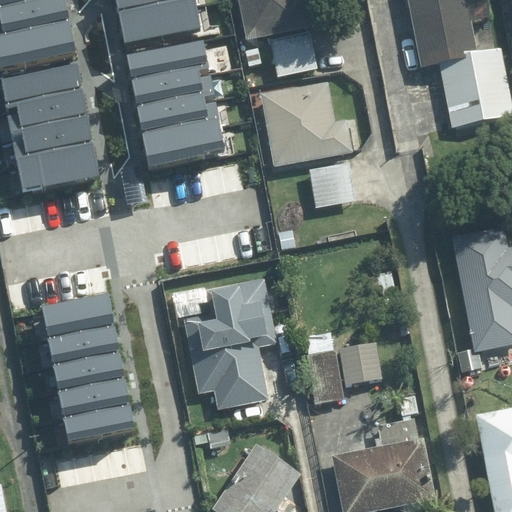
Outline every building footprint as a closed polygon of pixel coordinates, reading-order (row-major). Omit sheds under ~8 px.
[(55,0),(0,11),(0,38),(71,24),(65,0),(55,0)] [(0,0),(0,11),(55,0),(0,0)] [(115,0),(119,16),(196,1),(196,0),(115,0)] [(230,0),(238,49),(271,44),(277,81),(316,75),(309,35),(314,35),(308,0),(230,0)] [(402,0),(418,75),(435,72),(448,136),(511,123),(511,107),(501,54),(474,60),(467,26),(488,22),(483,0),(402,0)] [(196,1),(119,16),(125,47),(203,32),(196,1)] [(71,24),(0,38),(0,70),(77,55),(71,24)] [(129,59),(134,85),(210,70),(204,44),(129,59)] [(1,85),(6,111),(83,95),(78,69),(1,85)] [(134,85),(140,111),(215,96),(210,70),(134,85)] [(327,90),(259,100),(271,174),(351,162),(346,127),(333,129),(327,90)] [(6,111),(11,136),(88,121),(83,95),(6,111)] [(140,111),(145,137),(220,122),(215,96),(140,111)] [(11,136),(16,162),(94,147),(88,121),(11,136)] [(220,122),(145,137),(151,168),(226,153),(220,122)] [(94,147),(16,162),(23,193),(100,178),(94,147)] [(348,168),(306,176),(313,213),(355,205),(348,168)] [(452,232),(476,350),(511,343),(511,244),(505,246),(500,222),(452,232)] [(207,316),(180,322),(196,400),(212,396),(215,415),(267,404),(256,350),(276,346),(263,285),(204,297),(207,316)] [(116,325),(111,298),(44,310),(49,337),(116,325)] [(121,352),(116,325),(49,337),(54,364),(121,352)] [(344,405),(331,333),(305,338),(317,410),(344,405)] [(378,346),(336,353),(343,391),(385,384),(378,346)] [(126,379),(121,352),(54,364),(59,391),(126,379)] [(131,406),(126,379),(59,391),(64,418),(131,406)] [(136,433),(131,406),(64,418),(69,445),(136,433)] [(511,511),(511,412),(472,422),(492,511),(511,511)] [(420,442),(327,460),(337,511),(400,511),(433,506),(420,442)] [(276,511),(298,481),(254,451),(212,511),(276,511)]
